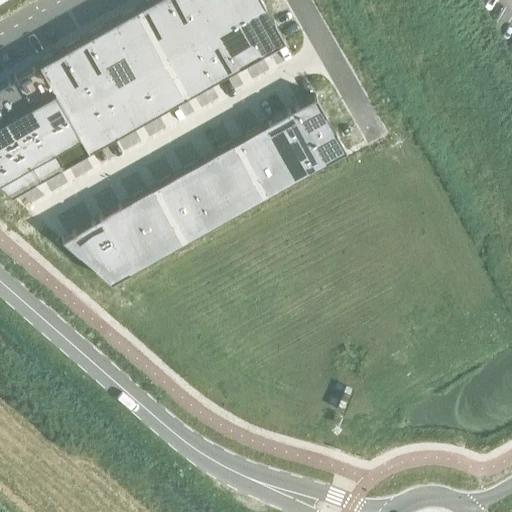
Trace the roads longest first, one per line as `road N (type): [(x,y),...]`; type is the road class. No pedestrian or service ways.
road 1 (tertiary): [(288,493),(181,442),(0,281)]
road 2 (unclassified): [(296,0),(375,132)]
